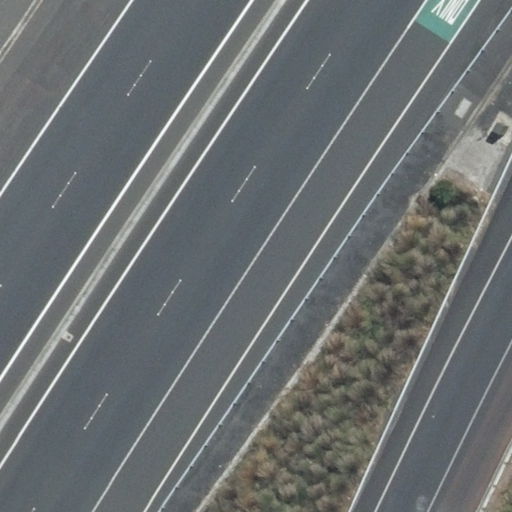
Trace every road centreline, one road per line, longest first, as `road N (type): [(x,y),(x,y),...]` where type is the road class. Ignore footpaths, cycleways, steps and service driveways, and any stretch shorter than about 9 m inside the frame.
road 1 (motorway): [(365,0),(33,511)]
road 2 (motorway): [(0,304),(211,0)]
road 3 (motorway): [(511,337),(427,511)]
